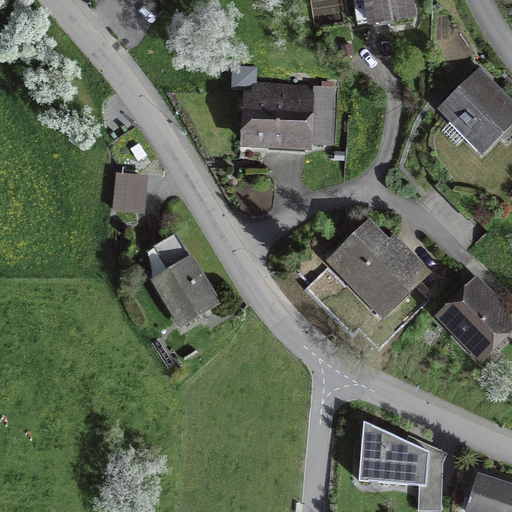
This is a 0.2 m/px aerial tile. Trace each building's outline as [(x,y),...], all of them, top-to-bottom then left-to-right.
[(409,0),(367,0),(371,23),(412,16),(409,0)] [(484,144),(511,116),(511,114),(486,88),(491,84),(478,71),(440,107),(453,121),(457,117),(484,144)] [(250,141),(328,145),(330,89),(253,85),(250,141)] [(452,195),(474,174),(461,159),(438,181),(452,195)] [(452,195),(462,206),(485,184),(474,174),(452,195)] [(152,222),(156,183),(124,180),(120,219),(152,222)] [(462,206),(473,217),(495,195),(485,184),(462,206)] [(353,242),(333,261),(381,310),(422,270),(393,240),(387,246),(371,229),(355,244),(353,242)] [(156,279),(183,325),(218,304),(175,234),(154,247),(168,271),(156,279)] [(441,317),(478,354),(511,321),(511,318),(477,283),(441,317)] [(429,452),(371,425),(366,480),(430,487),(429,511),(441,511),(443,464),(428,462),(429,452)] [(467,511),(511,511),(511,487),(478,477),(467,511)]
